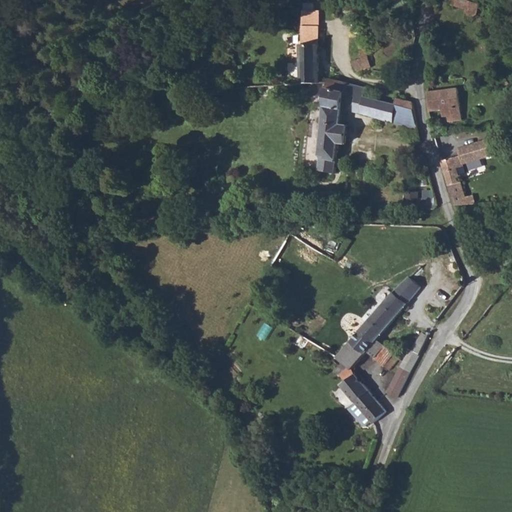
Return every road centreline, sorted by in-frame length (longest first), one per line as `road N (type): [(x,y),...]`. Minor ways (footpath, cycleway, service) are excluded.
road 1 (track): [(453,220),(78,217),(47,170),(0,44)]
road 2 (unclassified): [(477,280),(431,131),(426,79),(435,0)]
road 3 (unclassified): [(477,280),(389,439),(365,511)]
